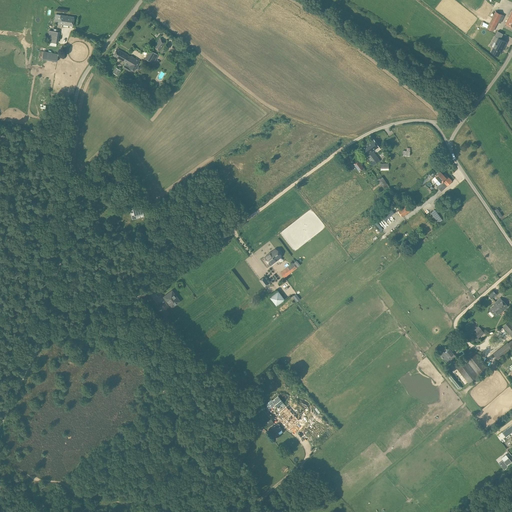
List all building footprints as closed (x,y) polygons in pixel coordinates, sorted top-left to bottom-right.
[(493,31),(502,14),(495,11),(487,28),(493,31)] [(73,17),(55,15),(54,23),(62,24),(62,25),(72,26),(73,17)] [(53,31),(49,30),(47,38),(50,39),(50,41),(58,42),(59,32),(53,31)] [(496,42),(491,52),(498,56),(502,49),(502,50),(506,42),(496,37),(494,41),(496,42)] [(159,51),(162,46),(157,42),(154,47),(159,51)] [(128,54),(118,48),(113,55),(124,61),(127,56),(128,57),(129,55),(128,54)] [(158,55),(150,50),(145,58),(153,63),(158,55)] [(58,54),(43,51),(42,59),(57,62),(58,54)] [(124,61),(126,63),(123,67),(129,71),(131,68),(134,70),(140,61),(132,55),(131,56),(129,55),(128,57),(127,56),(124,61)] [(381,149),(374,139),(361,148),(374,166),(380,161),(373,151),(375,150),(377,151),(381,149)] [(354,164),(360,172),(365,168),(360,160),(354,164)] [(441,183),(442,182),(446,178),(440,171),(431,179),(434,182),(437,179),(441,183)] [(427,177),(421,183),(423,185),(431,176),(429,174),(427,176),(426,177),(427,177)] [(383,176),(378,179),(384,188),(389,185),(383,176)] [(442,182),(446,186),(452,181),(447,176),(446,178),(442,182)] [(448,200),(447,198),(444,194),(436,200),(440,207),(448,200)] [(412,209),(408,204),(398,211),(402,216),(412,209)] [(143,214),(141,205),(132,207),(134,216),(143,214)] [(387,221),(395,213),(390,207),(382,215),(387,221)] [(442,220),(435,210),(432,212),(440,222),(442,220)] [(277,251),(275,249),(265,257),(270,264),(280,256),(279,254),(280,253),(280,252),(279,251),(278,251),(277,251)] [(301,266),(297,261),(293,263),(281,273),(285,278),(301,266)] [(269,283),(264,276),(259,280),(264,287),(269,283)] [(280,290),(271,296),(278,305),(287,299),(280,290)] [(497,294),(493,290),(488,295),(492,299),(497,294)] [(178,300),(171,291),(163,297),(170,306),(178,300)] [(508,306),(500,298),(495,302),(496,303),(489,310),(491,312),(495,316),(502,310),(503,311),(508,306)] [(170,314),(162,304),(157,307),(164,318),(170,314)] [(511,322),(510,320),(503,326),(511,337),(511,322)] [(485,333),(481,328),(473,334),(476,338),(475,339),(478,342),(480,340),(479,338),(485,333)] [(456,357),(449,349),(444,353),(450,361),(456,357)] [(488,368),(475,352),(455,368),(453,365),(450,367),(454,371),(457,368),(469,383),(488,368)] [(277,397),(275,395),(274,396),(275,398),(272,401),(277,407),(283,402),(278,396),(277,397)] [(281,413),(288,421),(285,423),(289,428),(299,419),(295,415),(294,415),(287,407),(281,413)] [(271,419),(266,423),(271,430),(270,432),(273,436),(282,430),(278,424),(275,425),(271,419)] [(509,459),(508,458),(504,461),(503,460),(499,463),(500,464),(504,469),(508,466),(507,466),(510,464),(509,463),(511,461),(509,459)]
